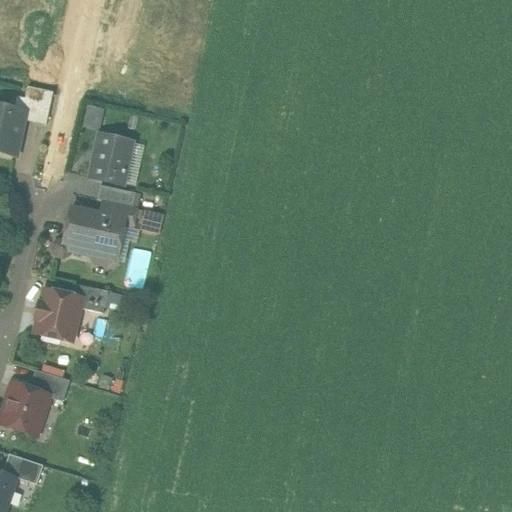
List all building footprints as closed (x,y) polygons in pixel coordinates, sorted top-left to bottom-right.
[(53,94),(28,88),(25,100),(16,98),(14,111),(24,113),(23,121),(46,126),(53,94)] [(83,125),(99,130),(105,109),(89,105),(83,125)] [(14,111),(0,107),(0,154),(14,157),(23,121),(24,113),(14,111)] [(132,144),(99,136),(90,179),(123,186),(132,144)] [(135,194),(100,187),(97,201),(107,203),(132,208),(135,194)] [(132,208),(107,203),(104,216),(126,221),(124,227),(133,230),(137,210),(132,209),(132,208)] [(104,216),(71,209),(64,242),(60,241),(54,245),(53,252),(57,258),(63,259),(69,255),(70,252),(90,256),(95,264),(105,266),(113,261),(117,262),(124,227),(126,221),(104,216)] [(130,270),(145,274),(151,252),(136,248),(130,270)] [(108,293),(73,285),(70,297),(82,300),(80,309),(103,314),(108,293)] [(70,297),(44,291),(41,305),(38,304),(34,321),(37,321),(34,335),(72,343),(80,309),(82,300),(70,297)] [(108,307),(125,308),(126,294),(108,293),(108,307)] [(70,382),(35,372),(29,390),(48,397),(48,398),(63,403),(70,382)] [(29,390),(14,385),(0,425),(35,437),(48,398),(48,397),(29,390)] [(5,476),(0,473),(0,511),(13,511),(24,483),(24,482),(5,476)]
